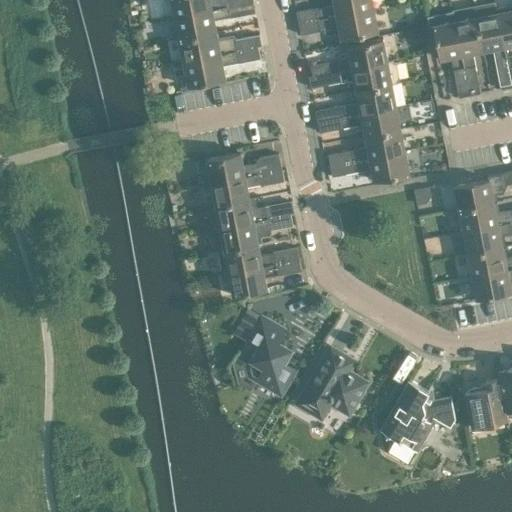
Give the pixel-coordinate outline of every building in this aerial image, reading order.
[(173,0),(176,13),(241,0),(173,0)] [(250,0),(241,0),(176,13),(180,35),(217,28),(215,16),(230,13),(231,14),(252,10),(250,0)] [(319,3),(301,7),(303,19),(374,5),(373,0),(334,0),(335,2),(320,5),(319,3)] [(496,0),(492,0),(475,3),(483,47),(491,45),(494,48),(501,82),(511,80),(498,9),(497,5),(496,0)] [(511,2),(497,5),(498,9),(511,80),(511,79),(511,2)] [(475,3),(454,7),(454,8),(470,88),(470,92),(481,90),(474,52),(476,48),(483,47),(475,3)] [(303,19),(299,20),(301,31),(324,27),(325,29),(327,31),(340,28),(342,35),(378,28),(374,5),(303,19)] [(454,8),(432,13),(434,22),(440,55),(449,54),(452,56),(458,90),(470,88),(454,8)] [(217,28),(180,35),(184,58),(259,43),(263,42),(261,31),(236,35),(235,33),(234,32),(218,35),(217,28)] [(347,55),(311,62),(313,73),(388,58),(384,35),(348,42),(350,50),(347,55)] [(259,43),(184,58),(189,83),(226,76),(223,62),(239,59),(261,55),(259,43)] [(313,73),(310,73),(312,84),(351,77),(356,80),(357,87),(392,80),(397,80),(399,75),(397,61),(392,57),(388,58),(313,73)] [(346,101),(320,106),(322,117),(397,103),(392,80),(357,87),(359,99),(346,102),(346,101)] [(322,117),(318,118),(320,129),(360,121),(364,124),(366,132),(401,125),(397,103),(322,117)] [(364,144),(329,151),(331,162),(405,147),(401,125),(366,132),(367,140),(364,144)] [(405,147),(331,162),(333,173),(368,166),(373,169),(374,177),(410,170),(405,147)] [(242,149),(207,156),(212,179),(283,166),(280,150),(268,152),(257,159),(257,160),(244,162),(242,149)] [(283,166),(212,179),(216,202),(251,195),(248,183),(261,181),(262,182),(285,178),(283,166)] [(489,176),(455,182),(459,205),(495,199),(494,196),(498,196),(497,190),(504,189),(507,181),(511,180),(511,167),(488,172),(489,176)] [(214,205),(212,208),(215,222),(218,224),(221,224),(291,210),(295,210),(293,198),(257,205),(255,194),(251,195),(216,202),(217,204),(214,205)] [(495,199),(459,205),(464,228),(511,218),(511,206),(497,209),(495,199)] [(291,210),(221,224),(225,246),(259,240),(263,239),(262,234),(270,232),(272,229),(272,226),(293,222),(291,210)] [(511,218),(464,228),(468,250),(503,243),(501,233),(511,230),(511,218)] [(222,247),(220,252),(222,265),(227,269),(229,269),(300,255),(298,243),(274,248),(274,249),(261,252),(259,240),(225,246),(222,247)] [(503,243),(468,250),(472,272),(511,264),(511,252),(506,254),(503,243)] [(300,255),(229,269),(234,292),(268,285),(265,273),(279,270),(279,272),(302,267),(300,255)] [(511,264),(472,272),(477,295),(481,295),(487,293),(511,288),(511,287),(510,277),(511,276),(511,264)] [(241,349),(234,361),(240,380),(251,387),(259,375),(281,388),(295,366),(282,359),(289,346),(277,339),(284,327),(249,306),(236,329),(261,343),(254,356),(241,349)] [(331,343),(298,400),(322,414),(331,399),(350,410),(369,378),(350,367),(356,357),(331,343)] [(511,372),(500,375),(507,408),(511,407),(511,364),(510,365),(511,372)] [(488,384),(466,389),(473,424),(509,417),(507,408),(500,375),(487,377),(488,384)] [(410,376),(381,426),(416,446),(435,413),(451,422),(456,414),(452,392),(434,396),(427,392),(429,388),(410,376)]
